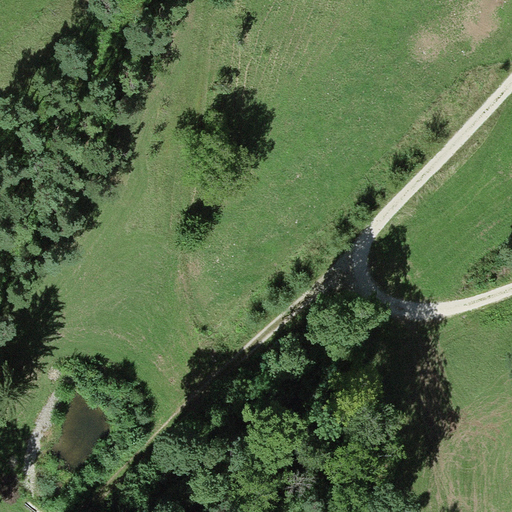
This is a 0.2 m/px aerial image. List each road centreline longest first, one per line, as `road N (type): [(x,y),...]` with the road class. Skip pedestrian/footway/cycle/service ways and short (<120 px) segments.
road 1 (track): [(73,511),(334,267),(511,78)]
road 2 (track): [(222,373),(188,296),(179,199),(186,84),(204,0)]
road 3 (track): [(334,267),(418,311),(453,309),(511,289)]
